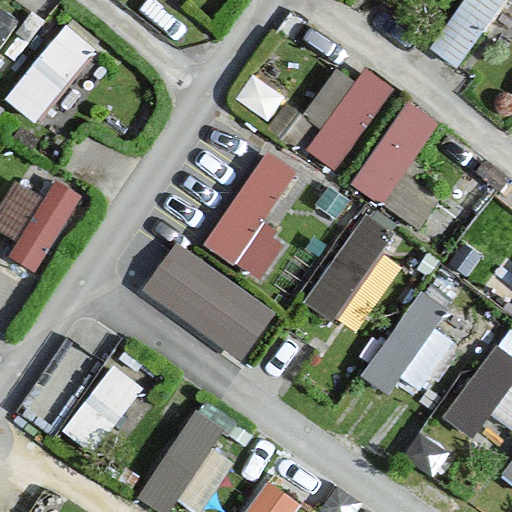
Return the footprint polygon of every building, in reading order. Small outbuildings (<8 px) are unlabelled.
[(511,0),(462,0),(428,41),(458,66),(511,1),(511,0)] [(0,5),(0,45),(17,15),(0,5)] [(4,90),(32,119),(102,53),(73,23),(4,90)] [(310,111),(326,121),(308,153),(393,203),(444,116),(342,56),(310,111)] [(268,276),(289,232),(270,223),(300,163),(260,143),(209,247),(268,276)] [(85,193),(56,175),(45,193),(17,176),(0,204),(0,232),(44,260),(85,193)] [(338,320),(398,231),(367,210),(307,299),(338,320)] [(178,238),(141,287),(242,360),(278,311),(178,238)] [(369,371),(419,399),(462,325),(412,296),(369,371)] [(445,413),(476,435),(494,410),(511,423),(511,321),(511,320),(445,413)] [(140,336),(118,355),(146,385),(167,366),(140,336)] [(37,393),(69,417),(109,362),(77,338),(37,393)] [(114,362),(66,429),(96,451),(145,384),(114,362)] [(188,511),(193,511),(241,433),(194,405),(146,487),(188,511)] [(511,457),(503,469),(511,476),(511,457)]
